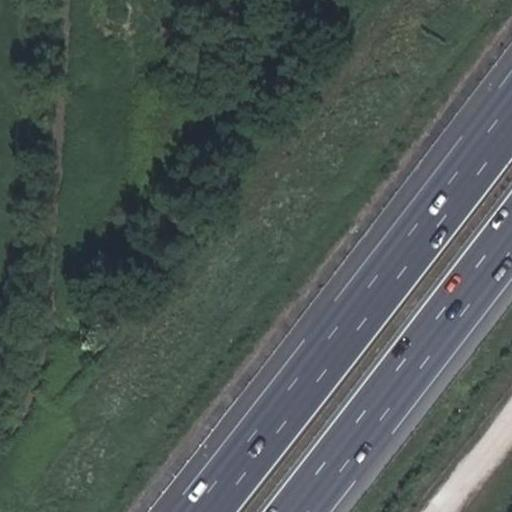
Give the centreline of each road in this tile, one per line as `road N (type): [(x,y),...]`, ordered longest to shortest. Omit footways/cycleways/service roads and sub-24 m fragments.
road 1 (motorway): [(511,112),(203,511)]
road 2 (motorway): [(308,511),(511,254)]
